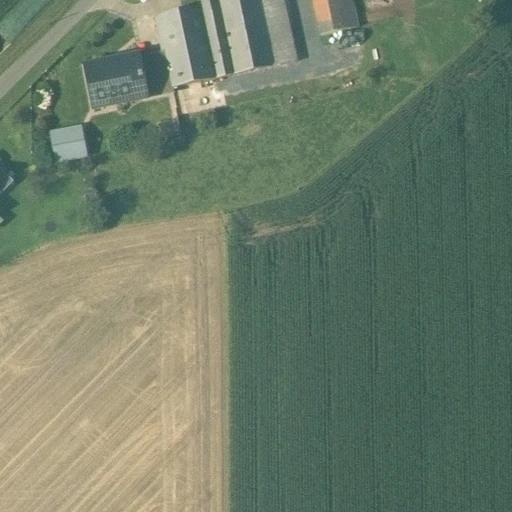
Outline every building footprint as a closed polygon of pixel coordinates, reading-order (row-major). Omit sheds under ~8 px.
[(218,0),(199,0),(201,9),(209,46),(228,42),(218,0)] [(259,0),(218,0),(228,42),(209,46),(216,79),(274,67),(259,0)] [(288,64),(274,0),(259,0),(274,67),(288,64)] [(351,0),(312,0),(320,35),(357,27),(351,0)] [(201,9),(156,18),(165,62),(171,88),(172,88),(216,79),(209,46),(201,9)] [(140,57),(94,67),(98,90),(102,107),(148,98),(142,67),(140,57)] [(165,62),(142,67),(148,98),(173,92),(172,88),(171,88),(165,62)] [(62,85),(51,158),(86,164),(98,90),(62,85)] [(0,196),(14,182),(0,168),(0,196)]
